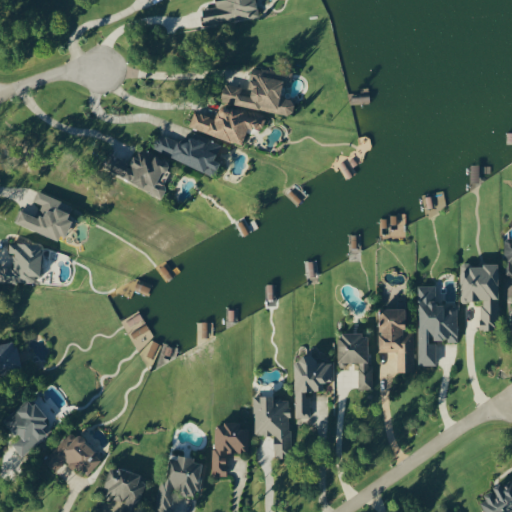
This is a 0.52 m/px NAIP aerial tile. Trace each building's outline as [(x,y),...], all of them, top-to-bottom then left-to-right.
[(258,15),(255,0),(215,0),(217,5),(201,9),(205,26),(258,15)] [(292,71),(252,64),(248,87),(223,83),(220,101),(292,114),(294,99),(281,97),(283,83),(290,84),(292,71)] [(243,143),(248,125),(261,129),(265,115),(248,110),(248,111),(218,102),(214,117),(193,111),(188,127),(243,143)] [(220,145),(189,133),(185,143),(158,133),(152,150),(215,173),(220,161),(215,159),(220,145)] [(108,152),(101,167),(162,196),(167,185),(162,183),(171,163),(154,155),(152,159),(135,151),(130,162),(108,152)] [(14,222),(62,241),(70,219),(67,218),(72,204),(37,190),(33,200),(42,204),(37,216),(19,209),(14,222)] [(0,281),(34,283),(35,275),(41,275),(42,244),(8,242),(8,254),(13,254),(12,265),(0,264),(0,281)] [(480,329),(498,329),(499,264),(468,264),(468,270),(460,270),(460,300),(481,300),(480,329)] [(458,342),(457,304),(436,304),(436,285),(418,285),(419,365),(436,365),(436,342),(429,342),(429,338),(447,338),(447,342),(458,342)] [(414,331),(406,331),(406,307),(380,307),(380,351),(397,351),(397,372),(414,372),(414,331)] [(0,369),(20,366),(15,339),(0,342),(0,369)] [(294,357),(294,417),(309,417),(309,391),(323,391),(323,382),(332,381),(332,362),(316,362),(316,357),(294,357)] [(273,435),(273,457),(290,457),(290,397),(252,397),(253,435),(273,435)] [(11,444),(21,456),(47,434),(42,428),(49,422),(29,398),(3,420),(18,438),(11,444)] [(226,476),(227,452),(247,453),(247,428),(239,428),(239,422),(214,422),(213,475),(226,476)] [(43,461),(55,471),(66,459),(86,477),(103,457),(77,435),(76,437),(69,431),(43,461)] [(202,463),(194,461),(195,458),(169,455),(166,478),(160,477),(155,507),(172,510),(175,493),(197,496),(202,463)] [(135,511),(146,475),(111,466),(102,497),(124,504),(123,509),(132,511),(135,511)] [(511,511),(511,478),(494,485),(492,490),(485,493),(481,506),(482,511),(511,511)]
